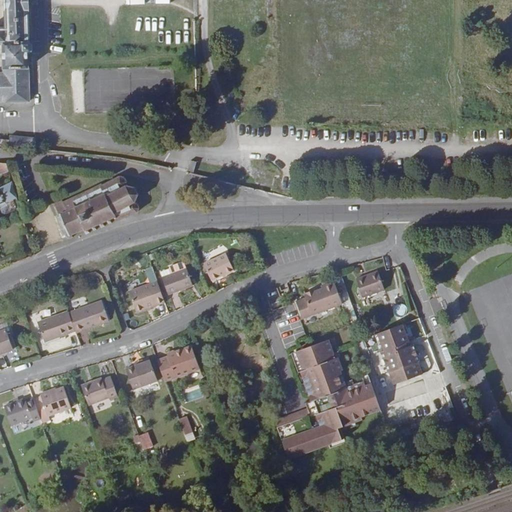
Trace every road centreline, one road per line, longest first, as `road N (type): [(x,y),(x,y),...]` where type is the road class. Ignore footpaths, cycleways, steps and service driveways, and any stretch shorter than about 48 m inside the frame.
road 1 (unclassified): [(180,152),(511,152)]
road 2 (residential): [(0,379),(127,342),(256,283)]
road 3 (unclassified): [(399,243),(481,461)]
road 4 (secondary): [(0,282),(179,217)]
road 5 (residential): [(176,182),(0,155)]
road 6 (track): [(236,153),(206,61),(204,0)]
road 7 (secondary): [(179,217),(335,214)]
road 8 (unclassified): [(44,124),(180,152)]
road 9 (residential): [(300,405),(256,283)]
road 10 (unclassified): [(44,124),(40,0)]
